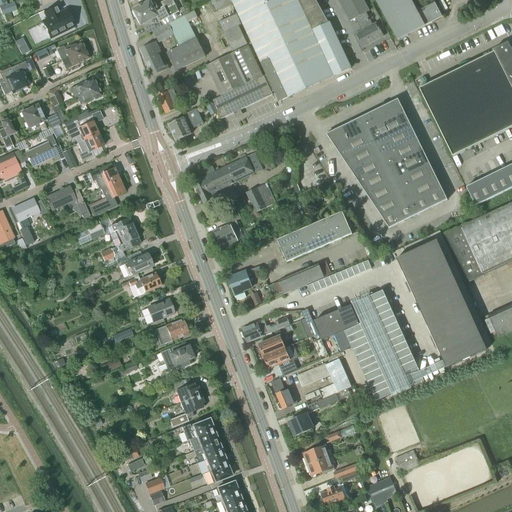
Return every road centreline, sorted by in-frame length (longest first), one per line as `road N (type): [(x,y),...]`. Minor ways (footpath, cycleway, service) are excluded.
road 1 (unclassified): [(171,164),(511,2)]
road 2 (tertiary): [(293,511),(177,194)]
road 3 (residential): [(0,207),(157,137)]
road 4 (residential): [(128,55),(0,111)]
